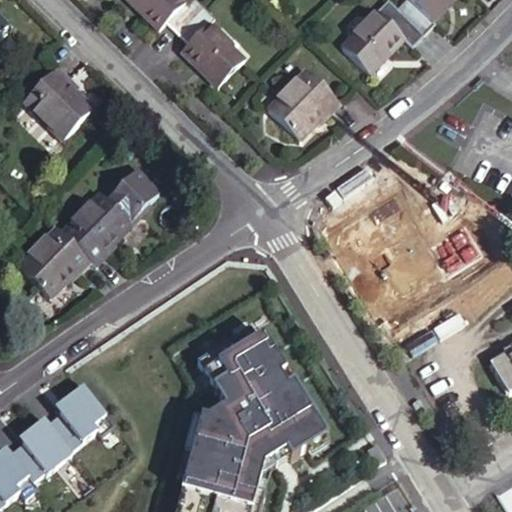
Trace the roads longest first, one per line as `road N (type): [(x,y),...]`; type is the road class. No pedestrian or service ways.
road 1 (unclassified): [(446,493),(269,210)]
road 2 (residential): [(0,394),(35,359),(154,292),(269,210)]
road 3 (residential): [(269,210),(386,132),(511,22)]
road 4 (unclassified): [(269,210),(50,0)]
